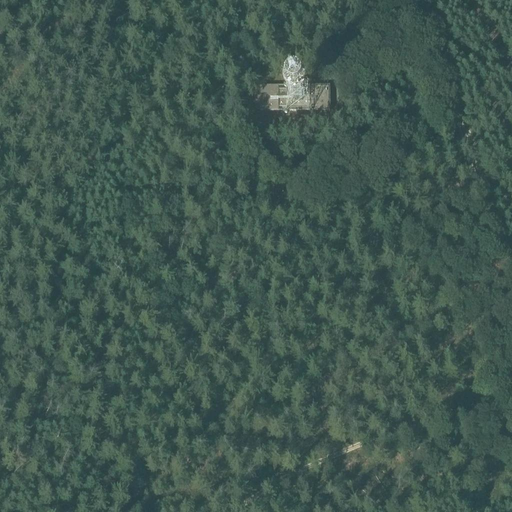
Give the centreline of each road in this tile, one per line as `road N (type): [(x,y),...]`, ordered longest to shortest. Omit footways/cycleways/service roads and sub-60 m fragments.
road 1 (track): [(229,511),(272,482),(364,441),(511,402)]
road 2 (track): [(414,0),(463,143)]
road 3 (unclassified): [(463,143),(511,264)]
